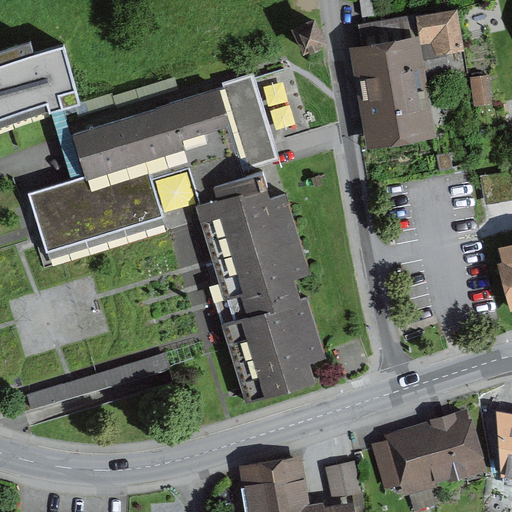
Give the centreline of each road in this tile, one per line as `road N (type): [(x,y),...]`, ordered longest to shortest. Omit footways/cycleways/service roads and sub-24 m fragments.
road 1 (residential): [(387,391),(187,459),(139,467),(66,470),(0,452)]
road 2 (residential): [(387,391),(324,0)]
road 3 (residential): [(511,352),(387,391)]
